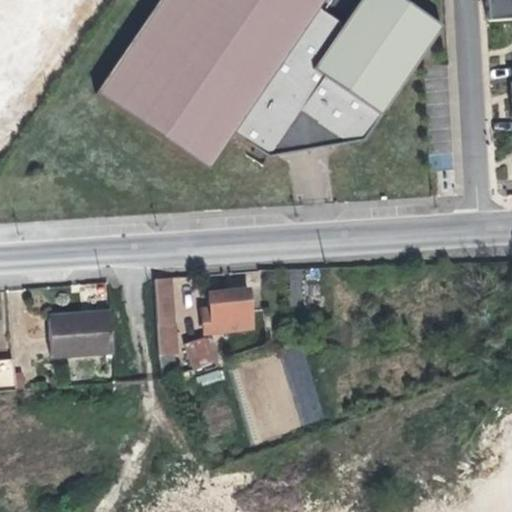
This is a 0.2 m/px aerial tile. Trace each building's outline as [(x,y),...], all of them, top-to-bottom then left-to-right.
[(208,168),(233,132),(268,156),(287,130),(319,125),(347,145),(371,110),(381,118),(442,31),(397,0),(366,0),(347,28),(319,8),(323,2),(319,0),(160,0),(97,92),(208,168)] [(511,0),(487,0),(488,0),(489,20),(511,18),(511,0)] [(160,355),(174,354),(176,354),(171,278),(155,279),(160,355)] [(205,333),(252,328),(248,291),(228,294),(209,296),(210,311),(202,312),(205,333)] [(113,354),(109,311),(77,314),(48,316),(52,359),(113,354)] [(193,370),(220,361),(213,341),(205,339),(185,344),(193,370)] [(181,374),(174,354),(160,355),(164,379),(181,374)] [(0,392),(16,391),(13,360),(0,361),(0,392)]
